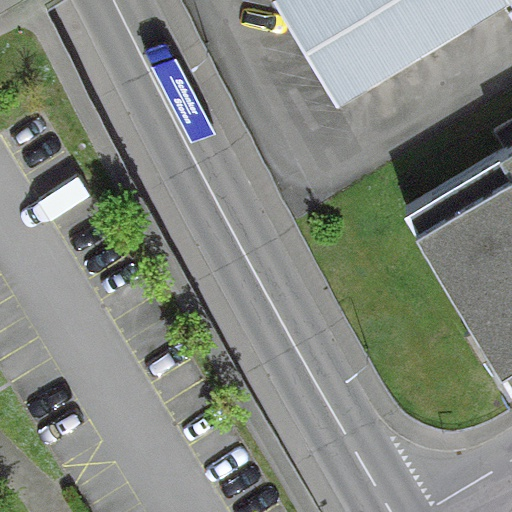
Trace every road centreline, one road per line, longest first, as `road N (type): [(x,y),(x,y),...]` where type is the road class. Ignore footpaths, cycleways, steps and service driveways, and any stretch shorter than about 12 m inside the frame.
road 1 (residential): [(109,0),(382,511)]
road 2 (residential): [(511,449),(398,511)]
